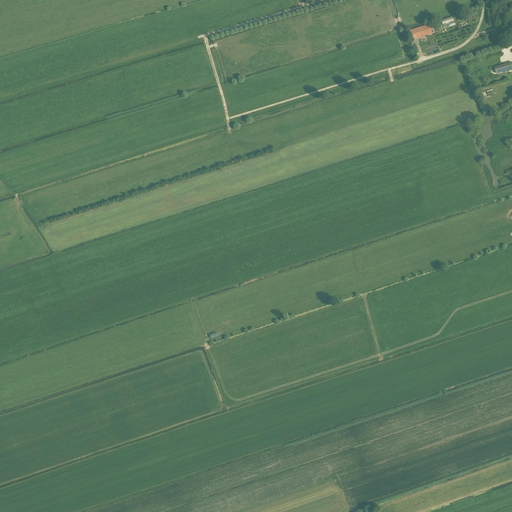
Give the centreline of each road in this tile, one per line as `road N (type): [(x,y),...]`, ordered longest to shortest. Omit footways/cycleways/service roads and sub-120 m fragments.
road 1 (track): [(486,0),(473,36),(460,47),(227,118),(204,35),(328,0)]
road 2 (track): [(511,291),(458,309),(432,337),(236,401)]
